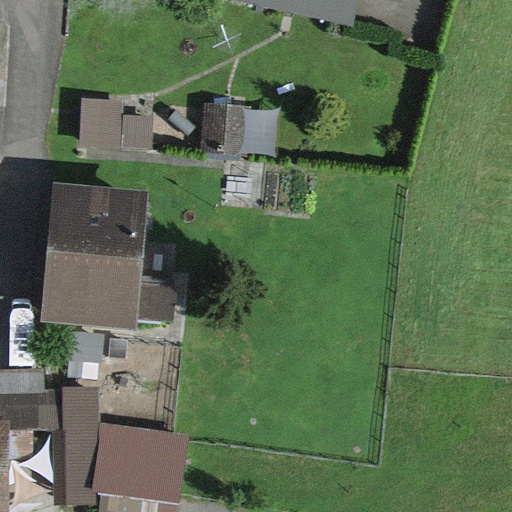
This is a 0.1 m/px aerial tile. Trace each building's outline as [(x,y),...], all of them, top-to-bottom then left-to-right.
[(209,0),(207,9),(353,42),(362,0),(209,0)] [(124,110),(82,109),(81,156),(153,157),(153,125),(123,125),(124,110)] [(253,116),(204,111),(200,162),(248,166),(253,116)] [(150,215),(53,206),(40,347),(137,356),(150,215)] [(185,511),(182,431),(105,434),(102,389),(64,391),(69,511),(185,511)] [(13,511),(12,425),(0,424),(0,511),(13,511)]
